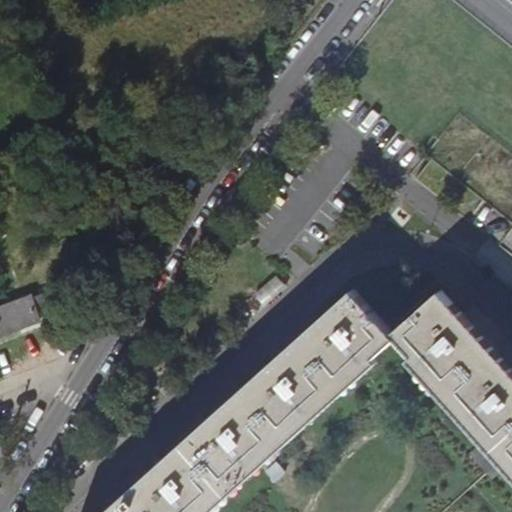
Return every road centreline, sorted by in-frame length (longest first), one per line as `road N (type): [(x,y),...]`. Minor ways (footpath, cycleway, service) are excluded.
road 1 (residential): [(1,511),(197,209),(356,0)]
road 2 (residential): [(511,318),(465,267),(432,249),(389,241),(353,250),(227,354),(61,511)]
